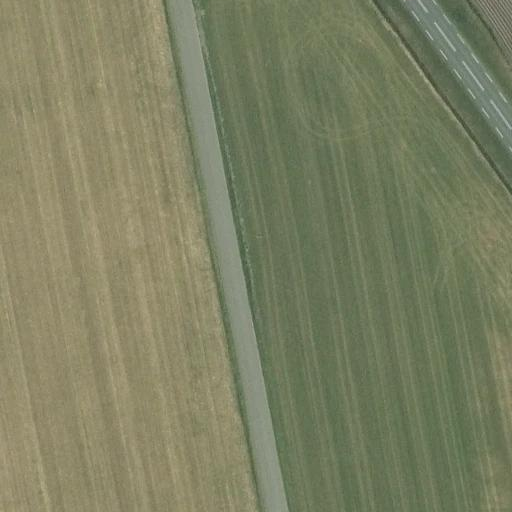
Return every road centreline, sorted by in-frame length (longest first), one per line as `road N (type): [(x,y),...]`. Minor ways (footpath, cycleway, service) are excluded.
road 1 (unclassified): [(277,511),(179,0)]
road 2 (secondary): [(511,136),(417,0)]
